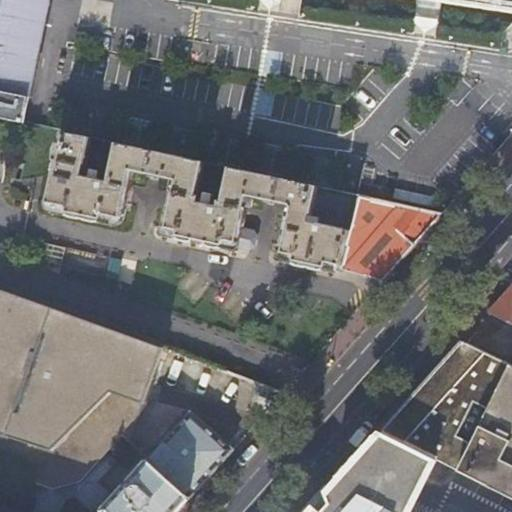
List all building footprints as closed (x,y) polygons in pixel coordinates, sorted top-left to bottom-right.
[(0,0),(0,118),(24,123),(49,0),(0,0)] [(511,0),(414,0),(511,14),(511,0)] [(314,210),(319,188),(230,169),(223,197),(207,193),(205,200),(197,198),(205,164),(117,144),(115,150),(110,172),(94,169),(92,177),(84,175),(91,146),(92,139),(64,133),(48,202),(54,210),(117,224),(125,219),(135,173),(175,182),(164,234),(238,250),(239,246),(246,244),(248,233),(243,228),(250,197),(291,206),(279,259),(340,272),(341,269),(351,232),(344,230),(326,224),(329,213),(314,210)] [(115,150),(117,144),(92,139),(91,146),(104,149),(104,147),(115,150)] [(222,177),(224,168),(210,165),(208,174),(222,177)] [(359,203),(360,197),(333,191),(329,190),(327,198),(347,203),(348,201),(359,203)] [(385,281),(443,214),(374,199),(364,197),(360,196),(360,197),(359,203),(356,213),(351,232),(341,269),(385,281)] [(344,230),(351,232),(356,213),(348,212),(344,230)] [(156,372),(163,348),(0,288),(0,471),(17,476),(55,488),(80,482),(106,453),(123,435),(130,417),(138,400),(145,402),(156,372)] [(511,288),(505,296),(490,313),(511,322),(511,288)] [(393,421),(383,432),(437,459),(456,469),(511,496),(511,364),(507,362),(464,342),(428,382),(393,421)] [(213,472),(234,449),(232,448),(192,411),(149,459),(191,497),(213,472)] [(437,459),(383,432),(359,458),(324,498),(311,511),(409,511),(419,493),(437,459)] [(115,461),(106,453),(80,482),(102,501),(109,493),(97,481),(115,461)] [(177,511),(186,502),(191,497),(149,459),(107,506),(111,510),(113,511),(177,511)] [(36,511),(47,511),(55,488),(17,476),(14,488),(40,496),(35,511),(36,511)] [(102,501),(80,482),(55,488),(47,511),(60,511),(65,497),(76,494),(92,509),(95,505),(102,511),(107,506),(102,501)]
